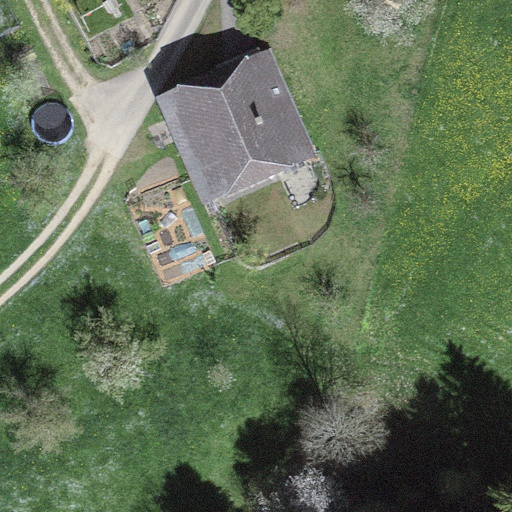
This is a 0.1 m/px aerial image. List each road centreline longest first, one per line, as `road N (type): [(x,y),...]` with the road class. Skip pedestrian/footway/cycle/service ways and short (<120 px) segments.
road 1 (track): [(195,0),(108,145),(0,284)]
road 2 (track): [(354,511),(441,473),(511,469)]
